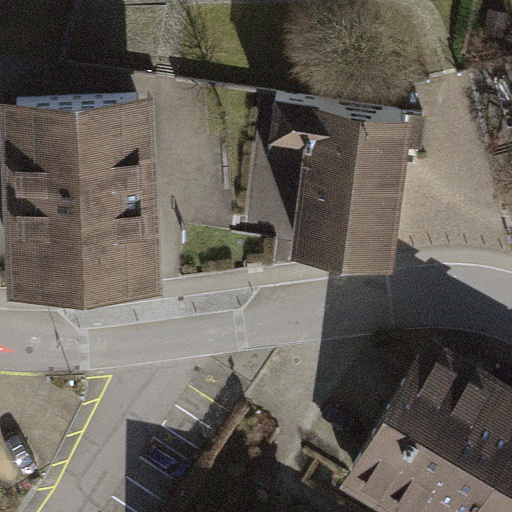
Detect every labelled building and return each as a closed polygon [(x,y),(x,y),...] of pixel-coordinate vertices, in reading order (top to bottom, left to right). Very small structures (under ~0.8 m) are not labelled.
[(510,12),(491,9),(487,30),(506,34),(510,12)] [(26,238),(28,291),(147,287),(139,97),(21,101),(23,164),(11,165),(14,239),(26,238)] [(278,153),(317,159),(304,250),(396,263),(416,116),(286,98),(278,153)] [(511,382),(438,339),(353,481),(404,511),(475,511),(511,451),(511,382)] [(511,511),(511,451),(475,511),(511,511)]
